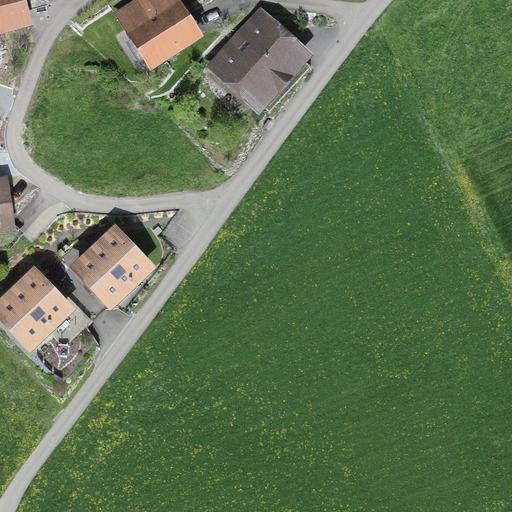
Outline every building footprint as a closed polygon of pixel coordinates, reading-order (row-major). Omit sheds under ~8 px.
[(48,1),(47,0),(0,0),(0,33),(31,25),(26,7),(48,1)] [(175,0),(139,0),(119,14),(153,66),(199,37),(175,0)] [(262,22),(219,68),(269,114),(311,69),(262,22)] [(155,140),(83,74),(59,100),(108,144),(104,148),(128,170),(155,140)] [(0,251),(12,250),(22,240),(8,227),(2,185),(0,185),(0,251)] [(148,266),(116,232),(79,266),(112,301),(148,266)] [(35,274),(0,308),(0,309),(32,343),(68,308),(35,274)]
